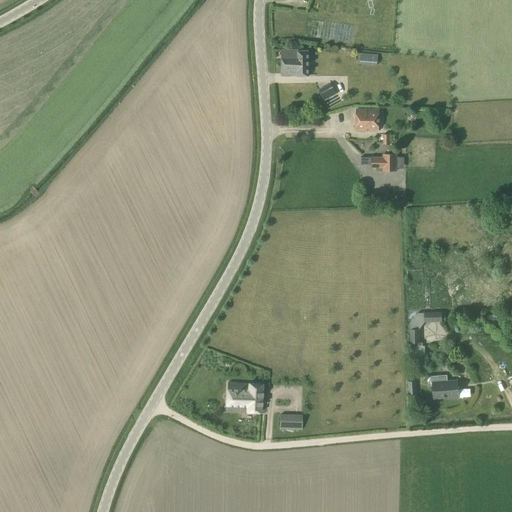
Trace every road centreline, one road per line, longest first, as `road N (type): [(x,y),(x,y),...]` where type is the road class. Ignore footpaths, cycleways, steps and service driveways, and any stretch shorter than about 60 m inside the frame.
road 1 (tertiary): [(101,511),(118,463),(259,206),(267,171),(260,0)]
road 2 (track): [(511,427),(253,446),(202,431),(152,403)]
